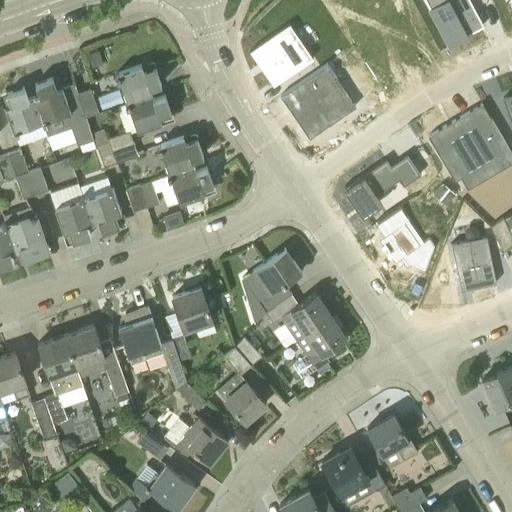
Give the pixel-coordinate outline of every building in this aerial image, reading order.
[(424,0),(448,44),(467,34),(466,34),(483,25),(470,0),(424,0)] [(399,2),(371,17),(399,70),(427,55),(399,2)] [(289,24),(250,51),(273,85),(313,58),(289,24)] [(87,53),(92,66),(103,63),(98,49),(87,53)] [(328,63),(281,95),(312,136),(359,104),(328,63)] [(127,102),(152,94),(150,88),(161,84),(155,66),(143,70),(142,65),(117,73),(117,75),(115,75),(116,79),(119,78),(127,102)] [(74,84),(62,87),(57,89),(53,78),(35,84),(39,95),(33,97),(42,122),(46,135),(47,136),(71,128),(77,145),(93,140),(74,84)] [(85,115),(98,111),(90,87),(78,91),(85,115)] [(42,122),(33,97),(28,99),(24,88),(6,94),(10,105),(4,107),(13,131),(14,131),(15,133),(20,132),(19,129),(41,122),(42,122)] [(102,110),(124,103),(119,89),(97,97),(102,110)] [(127,109),(129,108),(137,131),(162,122),(160,117),(171,113),(165,95),(154,99),(152,94),(127,102),(128,104),(126,104),(127,109)] [(511,100),(503,104),(511,126),(511,100)] [(511,161),(511,152),(492,118),(478,127),(469,111),(428,135),(454,180),(495,155),(502,167),(511,161)] [(106,138),(108,141),(111,151),(134,143),(130,133),(129,130),(125,131),(106,138)] [(169,174),(194,165),(192,160),(203,156),(197,138),(186,142),(184,136),(159,145),(160,147),(157,148),(159,152),(161,152),(169,174)] [(115,162),(111,151),(108,141),(95,146),(96,147),(97,147),(103,166),(115,162)] [(111,151),(115,162),(138,154),(134,143),(111,151)] [(29,173),(28,171),(19,148),(7,153),(14,174),(15,174),(15,176),(27,173),(29,173)] [(0,179),(14,174),(7,153),(0,155),(0,179)] [(344,189),(343,191),(360,215),(378,203),(373,196),(398,179),(403,186),(419,175),(406,155),(389,166),(385,159),(343,188),(344,189)] [(171,180),(179,203),(204,194),(202,189),(213,185),(207,167),(195,171),(194,165),(169,174),(170,175),(167,176),(169,181),(171,180)] [(27,173),(34,193),(48,189),(40,167),(28,171),(29,173),(27,173)] [(23,197),(34,193),(27,173),(15,176),(23,197)] [(158,202),(151,180),(125,189),(133,211),(158,202)] [(443,182),(433,193),(446,205),(456,194),(443,182)] [(83,197),(92,222),(98,220),(101,232),(119,226),(116,214),(121,212),(112,187),(111,185),(107,186),(107,188),(85,196),(83,197)] [(86,224),(92,222),(83,197),(82,194),(78,196),(78,198),(54,206),(63,232),(69,230),(72,242),(90,235),(86,224)] [(39,241),(44,239),(35,213),(6,222),(15,249),(20,247),(24,258),(42,252),(39,241)] [(511,237),(507,227),(502,216),(490,226),(502,252),(511,247),(511,237)] [(167,228),(164,219),(156,222),(159,231),(167,228)] [(10,251),(15,249),(6,222),(0,224),(0,266),(13,262),(10,251)] [(483,238),(449,248),(462,294),(497,284),(483,238)] [(274,305),(291,293),(284,283),(301,272),(285,248),(255,268),(270,290),(257,299),(265,311),(274,305)] [(212,320),(207,306),(200,287),(172,297),(184,330),(212,320)] [(296,339),(331,315),(315,292),(298,304),(291,293),(274,305),(265,311),(272,321),(280,316),(284,322),(295,339),(296,339)] [(178,359),(172,339),(161,342),(148,305),(125,313),(129,323),(118,327),(131,363),(145,358),(163,351),(175,387),(185,379),(179,359),(178,359)] [(331,315),(296,339),(316,369),(329,360),(325,353),(346,338),(331,315)] [(65,334),(77,368),(102,359),(105,358),(99,340),(93,324),(65,334)] [(178,359),(179,359),(190,355),(182,333),(171,336),(172,339),(178,359)] [(52,377),(77,368),(65,334),(37,344),(49,378),(52,377)] [(261,354),(253,345),(244,334),(232,345),(249,364),(261,354)] [(239,373),(249,364),(232,345),(222,354),(236,370),(239,373)] [(0,356),(0,392),(13,388),(16,397),(29,393),(15,352),(0,356)] [(105,358),(102,359),(105,367),(115,395),(116,394),(126,391),(128,390),(118,363),(115,354),(105,358)] [(327,361),(317,368),(316,369),(319,374),(330,366),(327,361)] [(511,365),(482,379),(495,407),(511,399),(511,365)] [(266,403),(244,378),(223,397),(244,421),(266,403)] [(204,398),(194,389),(185,380),(177,388),(197,409),(205,400),(204,398)] [(126,391),(116,394),(119,401),(128,398),(126,391)] [(44,396),(53,423),(66,418),(57,392),(44,396)] [(52,423),(53,423),(44,396),(30,401),(43,438),(38,439),(49,471),(67,465),(52,423)] [(367,428),(377,445),(382,455),(396,448),(403,460),(417,452),(410,438),(408,439),(393,413),(367,428)] [(104,428),(112,425),(120,422),(118,415),(110,417),(102,419),(104,428)] [(227,439),(198,416),(190,425),(178,416),(164,434),(175,442),(174,444),(186,454),(190,448),(209,462),(227,439)] [(168,446),(145,430),(137,441),(160,457),(168,446)] [(75,442),(68,437),(60,440),(65,453),(77,448),(75,442)] [(384,483),(378,472),(368,455),(358,461),(349,445),(321,461),(340,495),(369,479),(374,488),(384,483)] [(195,483),(164,462),(158,471),(147,463),(128,489),(144,501),(152,491),(178,508),(195,483)] [(79,487),(68,471),(51,484),(62,499),(79,487)] [(401,511),(419,503),(418,501),(425,497),(419,486),(409,491),(406,486),(391,494),(401,511)] [(335,511),(325,493),(314,499),(308,489),(280,505),(283,511),(335,511)] [(458,511),(451,498),(427,511),(458,511)]
